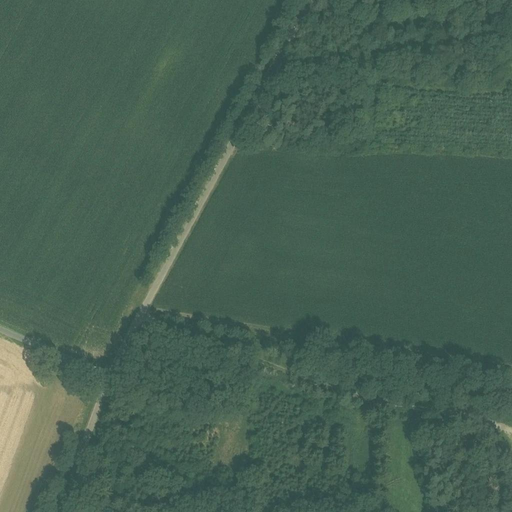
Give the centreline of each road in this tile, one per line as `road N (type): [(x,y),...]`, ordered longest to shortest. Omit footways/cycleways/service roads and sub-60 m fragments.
road 1 (unclassified): [(310,0),(113,369)]
road 2 (track): [(140,314),(332,386),(508,422)]
road 3 (unclassified): [(113,369),(61,511)]
road 4 (unclassified): [(113,369),(0,320)]
